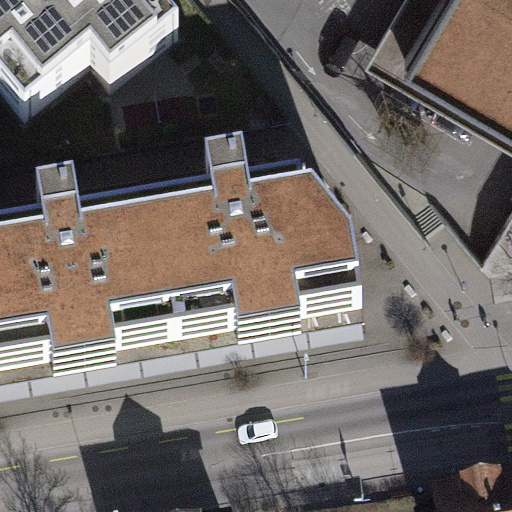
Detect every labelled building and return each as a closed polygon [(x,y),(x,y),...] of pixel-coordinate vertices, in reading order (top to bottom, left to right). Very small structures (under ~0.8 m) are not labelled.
[(134,0),(0,0),(0,49),(8,59),(0,65),(0,104),(14,122),(80,70),(97,91),(164,37),(134,0)] [(511,0),(436,0),(402,58),(511,121),(511,0)] [(199,208),(137,217),(163,365),(356,331),(343,252),(301,208),(291,210),(289,194),(237,202),(232,170),(194,176),(199,208)] [(0,393),(163,365),(137,217),(64,229),(58,199),(21,205),(26,236),(0,240),(0,393)] [(507,476),(430,491),(433,511),(511,511),(511,494),(507,476)]
